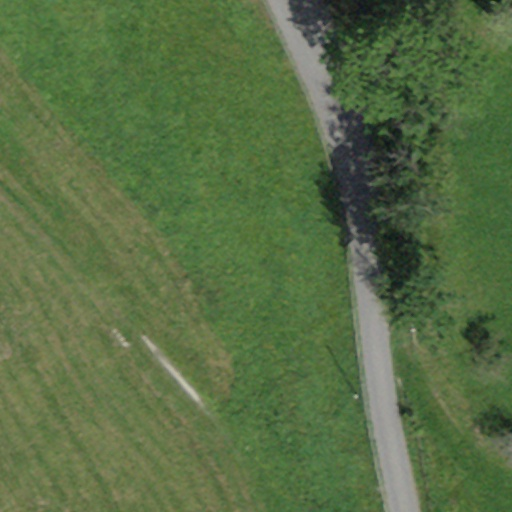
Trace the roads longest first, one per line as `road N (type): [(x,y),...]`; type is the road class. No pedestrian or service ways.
road 1 (unclassified): [(401,511),(348,164),(286,0)]
road 2 (track): [(266,511),(249,455),(0,151)]
